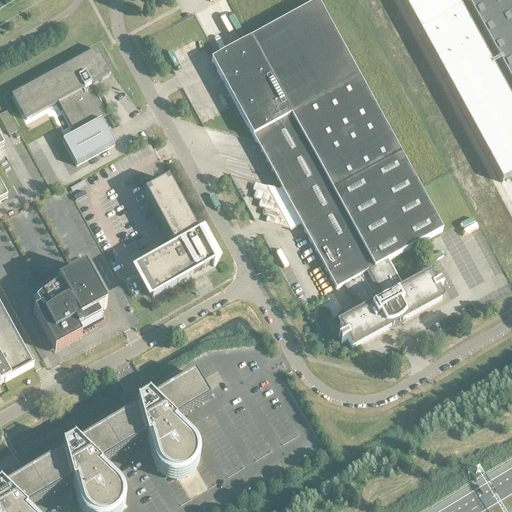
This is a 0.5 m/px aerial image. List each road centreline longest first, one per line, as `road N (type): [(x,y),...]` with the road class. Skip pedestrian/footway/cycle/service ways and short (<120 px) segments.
road 1 (unclassified): [(252,282),(307,375),(340,399),(396,394),(511,320)]
road 2 (unclassified): [(252,282),(117,35),(117,0)]
road 3 (unclassified): [(0,417),(252,282)]
road 4 (unknown): [(128,168),(98,187),(117,246),(129,257),(149,257),(160,245),(155,222)]
